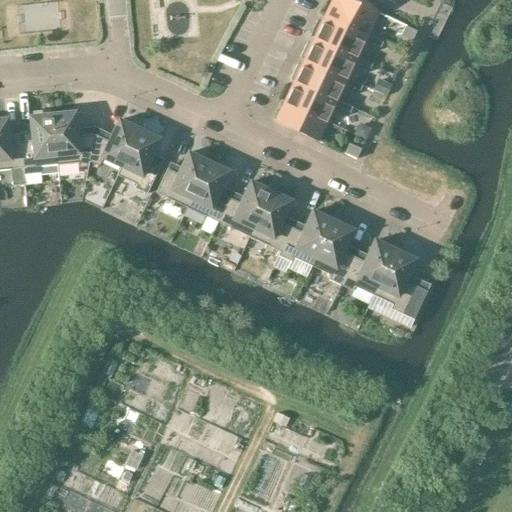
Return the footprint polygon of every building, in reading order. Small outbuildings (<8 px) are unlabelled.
[(346,0),(333,0),(326,16),(367,35),(377,13),(352,1),(351,2),(346,0)] [(324,24),(322,23),(315,38),(356,57),(364,40),(367,35),(326,16),(325,17),(327,17),(324,24)] [(405,27),(401,34),(412,39),(416,32),(405,27)] [(380,42),(367,35),(364,40),(378,47),(380,42)] [(346,79),(354,62),(356,57),(315,38),(317,39),(314,45),(312,45),(305,59),(346,79)] [(370,63),(356,57),(354,62),(368,69),(370,63)] [(336,100),(344,84),(346,79),(305,59),(305,60),(306,61),(304,67),(302,66),(295,81),(336,100)] [(346,79),(344,84),(357,90),(360,85),(346,79)] [(379,80),(375,90),(385,95),(390,85),(379,80)] [(326,122),(333,106),(336,100),(295,81),(295,82),(296,83),(293,89),(292,88),(285,103),(326,122)] [(336,100),(333,106),(347,112),(350,107),(336,100)] [(276,120),(292,128),(291,129),(316,141),(326,122),(285,103),(276,120)] [(33,117),(30,117),(31,132),(20,133),(21,142),(20,142),(23,168),(57,165),(52,115),(50,115),(49,109),(33,111),(33,117)] [(89,162),(89,161),(93,135),(77,136),(74,113),(52,115),(57,165),(78,163),(78,167),(88,167),(89,162)] [(6,120),(0,120),(0,170),(23,168),(20,142),(8,143),(6,120)] [(108,142),(93,135),(89,161),(89,162),(98,166),(102,158),(121,167),(124,161),(138,130),(118,120),(108,142)] [(138,130),(124,161),(121,167),(140,176),(134,188),(146,194),(160,166),(149,161),(159,140),(138,130)] [(348,146),(345,154),(356,159),(359,152),(348,146)] [(156,193),(187,208),(208,163),(188,153),(178,174),(167,169),(156,193)] [(218,223),(229,198),(218,193),(228,172),(208,163),(187,208),(218,223)] [(218,223),(249,237),(270,192),(250,182),(240,204),(229,198),(218,223)] [(249,237),(280,252),(291,228),(280,223),(290,201),(270,192),(249,237)] [(277,256),(290,262),(292,257),(311,266),(332,221),(312,212),(302,233),(291,228),(280,252),(277,256)] [(352,231),(332,221),(311,266),(330,275),(328,280),(340,285),(353,257),(342,252),(352,231)] [(354,287),(373,296),(394,250),(374,241),(364,262),(353,257),(340,285),(352,291),(354,287)] [(392,305),(390,309),(413,320),(426,291),(404,281),(414,260),(394,250),(373,296),(392,305)]
